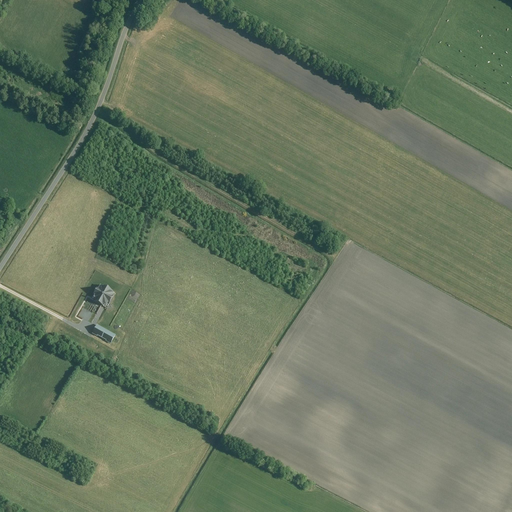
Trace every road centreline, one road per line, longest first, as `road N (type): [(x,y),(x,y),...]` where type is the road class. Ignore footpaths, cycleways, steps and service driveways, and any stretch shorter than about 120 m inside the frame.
road 1 (tertiary): [(0,267),(90,124),(140,0)]
road 2 (track): [(96,110),(332,260)]
